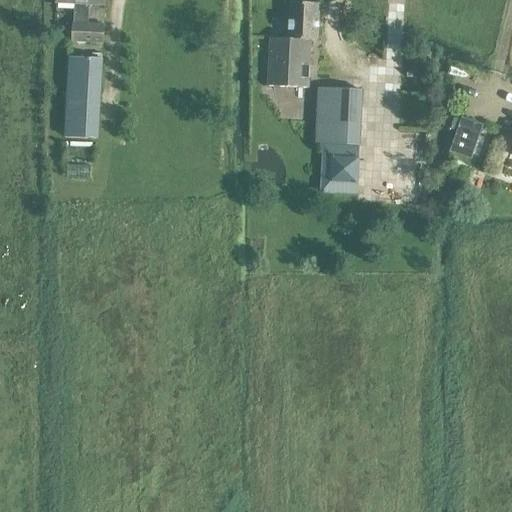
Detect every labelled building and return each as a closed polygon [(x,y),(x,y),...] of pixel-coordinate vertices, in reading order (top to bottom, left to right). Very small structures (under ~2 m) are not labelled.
[(105,5),(105,0),(56,0),(56,3),(75,4),(74,24),(73,42),(103,43),(104,25),(88,25),(89,5),(105,5)] [(271,39),(269,87),(309,89),(311,41),(312,41),(312,42),(331,42),(335,42),(337,7),(323,6),(302,5),(289,5),(287,39),(271,39)] [(208,44),(147,43),(147,75),(207,76),(208,44)] [(72,57),(67,137),(97,139),(102,59),(72,57)] [(318,89),(316,143),(324,144),(360,146),(362,91),(318,89)] [(454,150),(470,156),(480,127),(464,122),(454,150)] [(321,191),(356,193),(360,146),(324,144),(321,191)]
